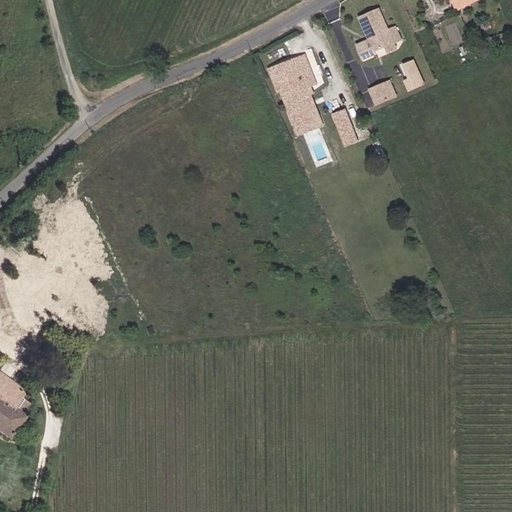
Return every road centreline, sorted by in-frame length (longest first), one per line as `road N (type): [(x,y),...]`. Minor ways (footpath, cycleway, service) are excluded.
road 1 (residential): [(88,120),(325,0)]
road 2 (residential): [(88,120),(47,0)]
